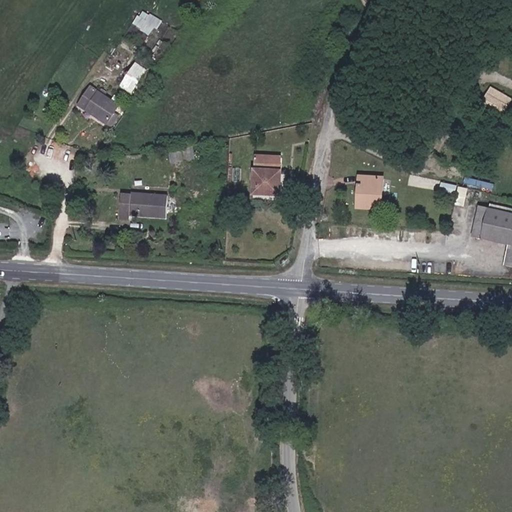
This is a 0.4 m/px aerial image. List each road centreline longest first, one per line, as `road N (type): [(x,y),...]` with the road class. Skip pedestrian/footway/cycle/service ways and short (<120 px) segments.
road 1 (secondary): [(303,289),(0,270)]
road 2 (residential): [(303,289),(325,136),(379,0)]
road 3 (residential): [(303,289),(290,455),(296,511)]
road 4 (secondary): [(511,303),(303,289)]
